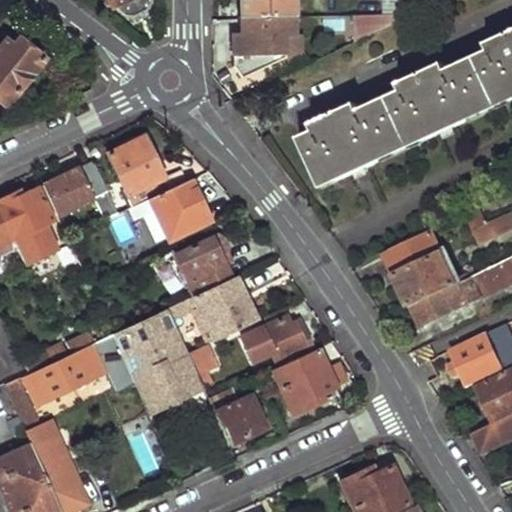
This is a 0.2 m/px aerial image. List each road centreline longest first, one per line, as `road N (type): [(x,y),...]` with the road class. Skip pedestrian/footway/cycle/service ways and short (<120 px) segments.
road 1 (residential): [(409,405),(270,198),(170,80)]
road 2 (residential): [(174,511),(409,405)]
road 3 (residential): [(0,159),(170,80)]
road 4 (residential): [(170,80),(53,0)]
road 5 (residential): [(472,511),(409,405)]
